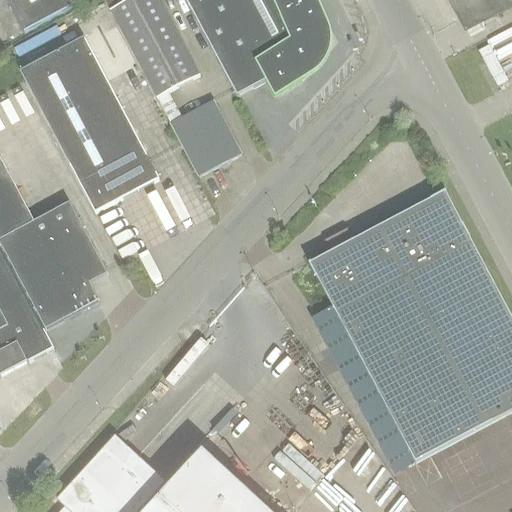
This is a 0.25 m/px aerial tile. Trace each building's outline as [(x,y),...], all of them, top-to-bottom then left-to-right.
[(4,0),(24,35),(89,0),(4,0)] [(105,0),(103,1),(109,12),(131,0),(105,0)] [(171,127),(199,180),(241,157),(213,104),(181,121),(168,96),(200,79),(158,0),(134,0),(111,13),(171,127)] [(252,89),(253,91),(265,84),(273,99),(302,84),(294,68),(323,53),(294,0),(184,0),(237,99),(239,98),(238,97),(252,89)] [(511,0),(449,0),(462,22),(476,15),(484,31),(485,30),(481,23),(511,7),(511,0)] [(95,216),(159,182),(84,41),(20,75),(95,216)] [(508,84),(489,48),(479,54),(497,90),(508,84)] [(0,242),(34,225),(0,161),(0,242)] [(511,414),(511,320),(445,194),(309,267),(414,466),(511,414)] [(90,287),(107,277),(69,206),(34,225),(0,242),(0,247),(45,333),(99,304),(90,287)] [(0,380),(53,352),(0,251),(0,380)] [(264,511),(203,455),(160,502),(154,508),(100,457),(57,503),(65,510),(62,511),(264,511)]
